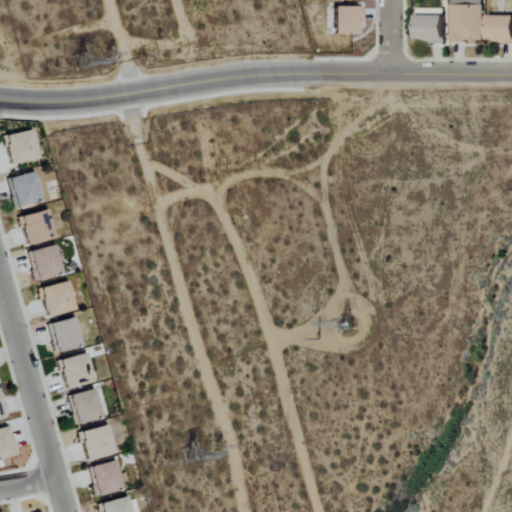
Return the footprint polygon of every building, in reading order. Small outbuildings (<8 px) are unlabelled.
[(452,0),(452,42),(485,43),(485,0),(452,0)] [(360,37),(360,8),(334,8),(334,36),(360,37)] [(445,16),(445,9),(419,10),(419,17),(445,16)] [(448,17),(420,17),(420,43),(448,43),(448,17)] [(511,17),(491,17),(490,43),(511,44),(511,17)] [(7,165),(37,159),(31,129),(1,135),(7,165)] [(5,179),(14,208),(40,199),(31,171),(5,179)] [(17,217),(24,245),(53,238),(46,210),(17,217)] [(29,271),(33,281),(62,271),(52,244),(26,252),(32,269),(29,271)] [(43,316),(73,311),(67,281),(37,287),(43,316)] [(45,324),(53,352),(81,345),(74,317),(45,324)] [(55,361),(64,390),(93,381),(85,352),(55,361)] [(73,425),(101,418),(93,389),(66,396),(73,425)] [(77,433),(84,461),(114,453),(106,425),(77,433)] [(0,427),(0,458),(16,454),(8,426),(0,427)] [(86,468),(93,497),(122,489),(121,482),(126,480),(123,472),(118,474),(114,460),(86,468)] [(98,511),(130,511),(126,496),(97,504),(98,511)]
